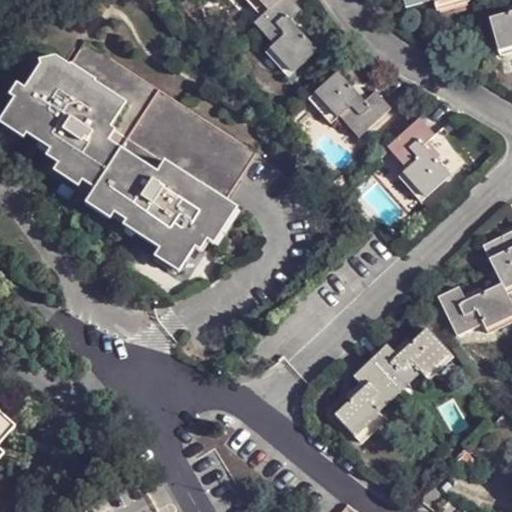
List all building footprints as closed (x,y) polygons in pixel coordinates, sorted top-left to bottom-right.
[(242,0),(259,19),(279,0),(242,0)] [(300,12),(287,0),(279,0),(259,19),(250,26),(271,47),(263,53),(286,79),(316,53),(288,23),(300,12)] [(404,0),(407,8),(436,0),(438,9),(470,1),(470,0),(404,0)] [(501,55),(511,52),(511,12),(491,18),(501,55)] [(113,137),(124,146),(162,167),(170,158),(230,196),(254,155),(85,45),(75,61),(98,76),(97,78),(129,99),(114,124),(118,127),(113,137)] [(86,176),(100,185),(124,146),(113,137),(118,127),(114,124),(129,99),(97,78),(98,76),(75,61),(73,63),(60,55),(59,55),(43,58),(44,62),(28,86),(25,85),(19,95),(4,118),(27,134),(30,130),(54,146),(51,152),(62,160),(58,168),(81,182),(86,176)] [(307,101),(329,125),(337,118),(357,140),(389,110),(373,94),(361,104),(334,75),(307,101)] [(13,91),(19,95),(25,85),(20,81),(13,91)] [(420,203),(450,177),(424,146),(434,137),(418,119),(386,149),(405,170),(397,176),(420,203)] [(124,146),(100,185),(90,199),(113,215),(118,210),(129,217),(128,221),(163,246),(187,261),(199,245),(205,234),(210,236),(233,199),(230,196),(170,158),(162,167),(124,146)] [(240,203),(233,199),(210,236),(218,239),(240,203)] [(206,244),(210,236),(205,234),(199,245),(206,244)] [(187,261),(163,246),(157,253),(181,268),(187,261)] [(511,249),(490,261),(501,283),(507,295),(511,292),(511,249)] [(511,303),(507,295),(501,283),(465,301),(458,288),(437,300),(457,338),(482,325),(488,335),(511,322),(511,303)] [(387,347),(371,362),(400,394),(420,375),(428,383),(453,359),(426,330),(397,358),(387,347)] [(400,394),(371,362),(352,379),(363,390),(334,418),(362,446),(386,422),(379,415),(400,394)] [(0,457),(6,451),(1,445),(17,422),(0,406),(0,457)]
